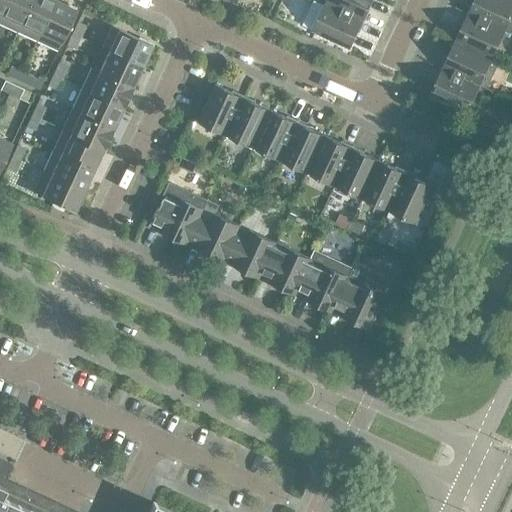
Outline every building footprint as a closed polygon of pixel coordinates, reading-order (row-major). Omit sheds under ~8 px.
[(0,22),(16,31),(30,0),(6,0),(0,14),(0,22)] [(36,40),(54,0),(30,0),(16,31),(36,40)] [(76,9),(55,0),(54,0),(36,40),(57,50),(76,9)] [(370,5),(371,0),(326,0),(325,3),(365,21),(365,20),(364,20),(368,11),(369,11),(370,10),(365,8),(368,4),(370,5)] [(505,30),(511,14),(511,0),(476,0),(475,3),(471,1),(470,2),(471,3),(467,12),(466,11),(466,12),(505,30)] [(364,22),(365,21),(325,3),(312,31),(349,48),(355,36),(353,35),(355,31),(359,33),(360,31),(359,31),(363,22),(364,22)] [(492,58),(505,30),(466,12),(465,13),(466,14),(462,23),(461,22),(460,24),(465,26),(463,30),(460,29),(455,40),(492,58)] [(85,25),(77,21),(71,33),(80,37),(85,25)] [(101,47),(108,51),(108,50),(142,66),(151,44),(111,26),(101,47)] [(74,48),(80,37),(71,33),(66,45),(74,48)] [(479,85),(492,58),(455,40),(450,52),(452,53),(450,57),(446,55),(445,57),(446,57),(442,66),(441,66),(440,67),(479,85)] [(132,86),(142,66),(108,50),(108,51),(99,70),(99,71),(132,86)] [(58,63),(52,74),(61,78),(66,66),(58,63)] [(18,80),(21,71),(10,66),(6,74),(18,80)] [(122,107),(132,86),(99,71),(99,70),(92,67),(82,88),(122,107)] [(466,113),(479,85),(440,67),(441,68),(437,77),(436,76),(435,78),(439,80),(437,84),(435,83),(430,95),(466,113)] [(33,77),(21,71),(18,80),(29,85),(33,77)] [(55,90),(61,78),(52,74),(47,86),(55,90)] [(0,89),(9,93),(14,84),(4,80),(0,88),(0,89)] [(19,98),(23,89),(14,84),(9,93),(19,98)] [(226,134),(244,95),(243,95),(243,96),(234,92),(234,91),(233,90),(231,94),(226,92),(227,90),(215,84),(198,121),(226,134)] [(113,128),(122,107),(82,88),(72,109),(113,128)] [(253,147),(270,110),(259,105),(258,107),(253,105),(255,100),(254,100),(253,101),(244,97),(245,96),(244,95),(226,134),(253,147)] [(45,107),(36,103),(31,114),(39,118),(45,107)] [(103,148),(113,128),(72,109),(63,130),(103,148)] [(280,160),(298,120),(297,121),(288,117),(289,116),(287,115),(285,119),(281,117),(282,115),(270,110),(253,147),(280,160)] [(34,130),(39,118),(31,114),(26,126),(34,130)] [(307,172),(325,135),(313,130),(312,132),(308,130),(310,126),(308,125),(308,126),(299,122),(299,121),(298,120),(280,160),(307,172)] [(93,169),(103,148),(63,130),(53,150),(93,169)] [(335,185),(353,146),(352,145),(351,146),(342,142),(343,141),(341,140),(339,145),(335,143),(336,141),(325,135),(307,172),(335,185)] [(0,166),(11,143),(0,137),(0,166)] [(25,148),(17,144),(12,156),(20,160),(25,148)] [(362,198),(379,161),(368,155),(367,157),(362,155),(364,151),(363,150),(362,151),(353,147),(354,146),(353,146),(335,185),(362,198)] [(84,189),(93,169),(53,150),(43,171),(84,189)] [(14,171),(20,160),(12,156),(6,167),(14,171)] [(182,156),(178,166),(193,173),(197,163),(182,156)] [(389,210),(407,171),(406,171),(406,172),(397,168),(397,166),(396,166),(394,170),(389,168),(390,166),(379,161),(362,198),(389,210)] [(74,211),(84,189),(43,171),(34,192),(74,211)] [(408,171),(407,171),(389,210),(417,223),(434,186),(422,181),(421,183),(417,181),(419,176),(417,176),(417,177),(408,173),(408,171)] [(200,216),(207,201),(170,183),(151,223),(153,224),(154,223),(162,227),(162,228),(173,233),(171,237),(187,244),(188,240),(199,216),(200,216)] [(242,184),(238,192),(251,198),(254,190),(242,184)] [(236,233),(239,225),(214,214),(218,206),(207,201),(200,216),(199,216),(188,240),(189,241),(190,239),(199,244),(198,245),(209,250),(208,253),(223,261),(225,257),(224,257),(235,233),(236,233)] [(292,208),(288,216),(296,220),(300,211),(292,208)] [(352,219),(347,229),(359,234),(364,224),(352,219)] [(329,225),(325,233),(334,238),(338,229),(329,225)] [(272,250),(276,242),(250,230),(247,238),(236,233),(235,233),(224,257),(225,257),(226,257),(226,256),(235,260),(234,261),(246,267),(244,270),(259,277),(261,274),(260,274),(272,250)] [(308,266),(308,267),(312,259),(311,259),(287,247),(283,255),(272,250),(260,274),(261,274),(262,274),(262,273),(271,277),(271,278),(282,284),(280,287),(296,294),(297,291),(297,290),(308,266)] [(348,276),(339,272),(342,263),(315,251),(311,259),(312,259),(308,267),(308,266),(297,290),(297,291),(298,291),(299,290),(307,294),(307,295),(318,300),(317,304),(332,311),(333,308),(333,307),(344,283),(345,284),(348,276)] [(356,289),(345,284),(344,283),(333,307),(333,308),(334,308),(335,307),(344,311),(343,312),(354,317),(353,321),(368,328),(384,293),(359,281),(356,289)] [(0,511),(173,511),(153,502),(148,511),(77,511),(74,510),(74,511),(7,480),(8,480),(3,478),(9,466),(0,461),(0,511)]
